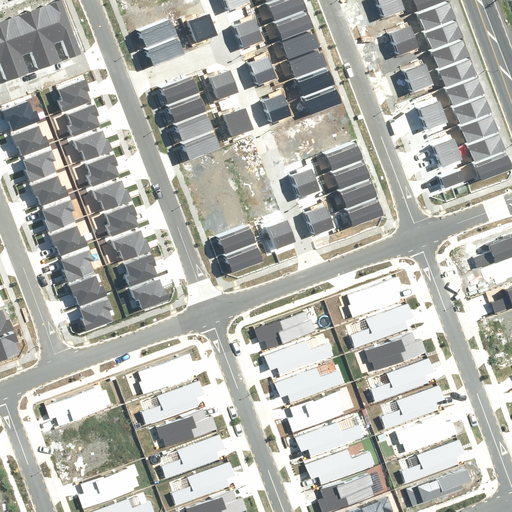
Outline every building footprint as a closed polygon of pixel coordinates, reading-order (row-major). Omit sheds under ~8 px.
[(70,56),(81,52),(62,0),(57,0),(46,4),(59,41),(64,40),(70,56)] [(226,0),(230,11),(250,3),(249,0),(226,0)] [(283,0),(268,6),(273,19),(305,8),(301,0),(283,0)] [(397,0),(381,6),(384,17),(404,9),(401,0),(397,0)] [(446,0),(413,0),(418,12),(447,1),(446,0)] [(30,10),(50,64),(60,60),(54,43),(59,41),(46,4),(30,10)] [(448,4),(419,15),(425,29),(454,19),(448,4)] [(38,68),(50,64),(30,10),(14,16),(27,53),(32,51),(38,68)] [(275,26),(280,40),(311,28),(306,15),(275,26)] [(0,20),(0,28),(17,75),(28,71),(22,55),(27,53),(14,16),(0,20)] [(185,23),(189,33),(209,26),(205,16),(185,23)] [(235,26),(239,37),(259,29),(255,19),(235,26)] [(139,32),(144,46),(175,34),(170,21),(139,32)] [(455,24),(426,34),(431,49),(460,38),(455,24)] [(189,33),(192,44),(213,36),(209,26),(189,33)] [(391,33),(395,44),(415,36),(411,26),(391,33)] [(0,63),(6,80),(17,75),(0,28),(0,63)] [(239,37),(243,47),(263,39),(259,29),(239,37)] [(281,44),(286,58),(317,46),(312,33),(281,44)] [(395,44),(399,54),(419,46),(415,36),(395,44)] [(147,50),(152,64),(183,52),(178,39),(147,50)] [(462,42),(433,53),(438,67),(467,57),(462,42)] [(289,63),(295,76),(326,65),(321,51),(289,63)] [(248,64),(252,74),(272,66),(269,56),(248,64)] [(469,62),(440,72),(445,87),(474,76),(469,62)] [(406,71),(409,81),(430,74),(426,64),(406,71)] [(252,74),(256,84),(276,77),(272,66),(252,74)] [(298,82),(303,95),(335,84),(330,70),(298,82)] [(208,80),(212,90),(232,83),(228,73),(208,80)] [(409,81),(413,92),(433,84),(430,74),(409,81)] [(62,99),(61,99),(65,111),(92,101),(87,90),(90,89),(86,79),(58,90),(62,99)] [(162,91),(168,105),(199,93),(194,79),(162,91)] [(477,81),(448,92),(453,106),(482,95),(477,81)] [(212,90),(216,101),(236,93),(232,83),(212,90)] [(305,101),(310,115),(341,103),(336,90),(305,101)] [(264,101),(268,111),(288,103),(284,93),(264,101)] [(170,108),(175,121),(206,110),(201,96),(170,108)] [(483,98),(454,109),(459,123),(488,112),(483,98)] [(3,111),(8,122),(9,122),(13,131),(40,120),(36,110),(33,111),(29,100),(3,111)] [(420,109),(424,119),(444,112),(440,102),(420,109)] [(268,111),(272,121),(292,114),(288,103),(268,111)] [(70,124),(69,124),(73,136),(100,126),(95,115),(98,114),(94,104),(67,115),(70,124)] [(220,118),(224,128),(244,120),(240,110),(220,118)] [(424,119),(427,130),(447,122),(444,112),(424,119)] [(176,126),(181,140),(213,128),(208,115),(176,126)] [(491,118),(462,129),(467,143),(496,133),(491,118)] [(224,128),(228,138),(248,131),(244,120),(224,128)] [(11,135),(16,147),(18,146),(21,155),(49,144),(45,134),(42,135),(38,124),(11,135)] [(75,141),(80,153),(82,152),(85,161),(113,150),(109,140),(106,141),(102,130),(75,141)] [(184,144),(189,158),(220,146),(215,133),(184,144)] [(499,137),(470,148),(475,162),(504,151),(499,137)] [(435,146),(439,156),(459,149),(455,139),(435,146)] [(325,157),(330,170),(362,159),(357,145),(325,157)] [(28,169),(26,170),(31,182),(57,171),(53,161),(56,160),(52,149),(24,160),(28,169)] [(439,156),(442,167),(463,159),(459,149),(439,156)] [(90,174),(88,174),(93,186),(120,176),(115,165),(118,164),(114,154),(86,165),(90,174)] [(506,158),(477,168),(482,183),(511,172),(506,158)] [(334,175),(339,189),(370,177),(365,164),(334,175)] [(292,177),(295,187),(315,180),(312,170),(292,177)] [(441,177),(445,187),(465,180),(461,171),(441,177)] [(32,186),(36,198),(38,197),(42,206),(69,195),(65,185),(62,186),(58,175),(32,186)] [(95,190),(100,202),(101,202),(105,211),(132,200),(128,190),(126,191),(121,180),(95,190)] [(295,187),(299,198),(319,190),(315,180),(295,187)] [(341,193),(346,207),(377,195),(372,182),(341,193)] [(47,220),(45,220),(50,232),(76,222),(72,211),(75,210),(71,200),(43,211),(47,220)] [(346,213),(352,227),(383,215),(378,202),(346,213)] [(110,224),(108,224),(113,236),(139,226),(135,215),(138,214),(134,204),(106,215),(110,224)] [(306,213),(310,223),(330,216),(327,205),(306,213)] [(310,223),(314,233),(334,226),(330,216),(310,223)] [(267,229),(270,239),(291,232),(287,222),(267,229)] [(51,236),(56,248),(57,248),(61,257),(88,246),(84,236),(81,237),(77,226),(51,236)] [(219,240),(224,254),(256,242),(251,228),(219,240)] [(113,241),(118,253),(120,252),(123,261),(151,250),(147,240),(144,241),(140,230),(113,241)] [(270,239),(274,250),(294,242),(291,232),(270,239)] [(475,257),(479,267),(511,256),(511,238),(490,246),(492,251),(475,257)] [(226,260),(231,273),(262,262),(257,248),(226,260)] [(66,270),(64,271),(69,283),(95,272),(91,262),(94,261),(90,250),(62,261),(66,270)] [(128,274),(126,274),(131,286),(157,276),(153,265),(156,264),(152,254),(124,265),(128,274)] [(71,287),(76,298),(77,298),(81,307),(108,296),(104,286),(101,287),(97,276),(71,287)] [(132,289),(136,300),(138,300),(142,309),(169,298),(165,288),(162,289),(158,278),(132,289)] [(351,303),(349,304),(353,316),(378,307),(379,309),(401,301),(398,292),(405,290),(400,278),(349,295),(351,303)] [(491,303),(494,314),(511,307),(511,290),(506,292),(507,298),(491,303)] [(84,319),(83,319),(87,331),(114,321),(109,310),(112,309),(108,299),(81,310),(84,319)] [(355,347),(408,328),(406,322),(414,320),(408,304),(366,319),(370,328),(351,335),(355,347)] [(0,311),(0,334),(13,330),(10,319),(6,320),(2,311),(0,311)] [(257,330),(261,342),(263,341),(266,349),(318,332),(314,319),(307,321),(304,313),(282,320),(282,322),(257,330)] [(0,338),(0,360),(20,353),(17,344),(19,343),(16,333),(0,338)] [(365,351),(369,362),(371,362),(374,370),(426,352),(421,340),(415,342),(412,333),(389,341),(390,343),(365,351)] [(279,367),(281,373),(334,354),(329,342),(310,349),(307,340),(265,355),(271,370),(279,367)] [(140,380),(138,381),(141,392),(167,384),(167,386),(190,378),(187,369),(193,367),(189,355),(137,372),(140,380)] [(376,402),(429,383),(427,377),(434,374),(429,359),(387,374),(390,383),(371,390),(376,402)] [(289,395),(291,401),(344,382),(340,370),(321,377),(318,368),(276,383),(281,398),(289,395)] [(146,425),(199,406),(197,400),(204,397),(199,382),(157,397),(160,406),(141,413),(146,425)] [(380,414),(384,425),(436,406),(432,396),(442,393),(438,383),(397,398),(400,406),(380,414)] [(108,407),(104,395),(102,396),(99,388),(47,406),(51,418),(58,416),(61,425),(83,417),(83,415),(108,407)] [(341,405),(343,405),(339,393),(314,403),(314,401),(291,409),(295,418),(288,420),(293,432),(344,413),(341,405)] [(155,429),(159,440),(161,439),(164,447),(216,430),(212,418),(205,420),(202,411),(180,419),(180,420),(155,429)] [(397,433),(400,444),(403,443),(406,451),(457,434),(453,422),(447,424),(444,415),(421,422),(422,424),(397,433)] [(310,451),(312,457),(365,438),(360,426),(341,433),(338,424),(296,439),(302,454),(310,451)] [(165,478),(218,459),(216,453),(224,450),(218,435),(176,450),(179,459),(161,466),(165,478)] [(403,467),(407,479),(459,460),(455,450),(464,446),(461,436),(420,451),(423,460),(403,467)] [(255,446),(246,449),(251,463),(260,459),(255,446)] [(347,446),(305,461),(309,472),(319,469),(322,478),(374,459),(370,448),(350,455),(347,446)] [(176,505),(229,486),(227,481),(235,478),(229,463),(188,478),(191,487),(172,493),(176,505)] [(407,488),(413,506),(463,488),(462,484),(471,481),(466,469),(418,486),(418,484),(407,488)] [(132,482),(134,481),(130,470),(105,479),(105,477),(83,485),(86,494),(79,497),(84,509),(135,490),(132,482)] [(315,498),(319,509),(371,491),(364,471),(320,486),(323,495),(315,498)] [(268,474),(260,477),(265,490),(273,487),(268,474)] [(187,509),(187,511),(241,511),(248,510),(243,498),(237,500),(234,491),(211,498),(212,500),(187,509)] [(345,511),(391,511),(393,511),(388,496),(345,511)] [(154,511),(150,501),(131,508),(128,499),(91,511),(154,511)]
